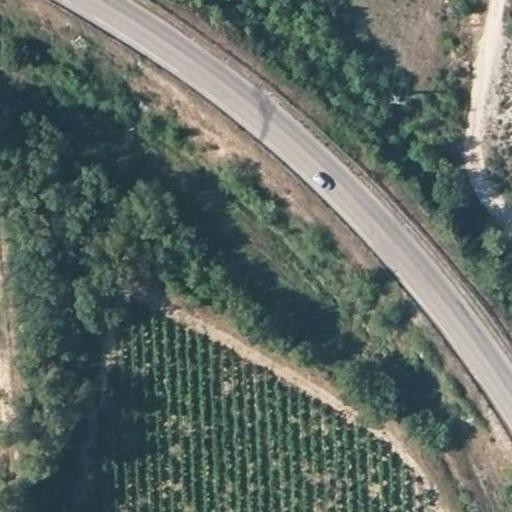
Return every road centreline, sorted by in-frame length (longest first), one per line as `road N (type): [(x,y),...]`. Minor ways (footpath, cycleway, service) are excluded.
road 1 (secondary): [(99,0),(241,96),(334,177),(444,300),(511,397)]
road 2 (track): [(511,230),(480,180),(473,152),(494,0)]
road 3 (track): [(118,293),(74,511)]
road 4 (track): [(501,511),(471,447),(435,403)]
